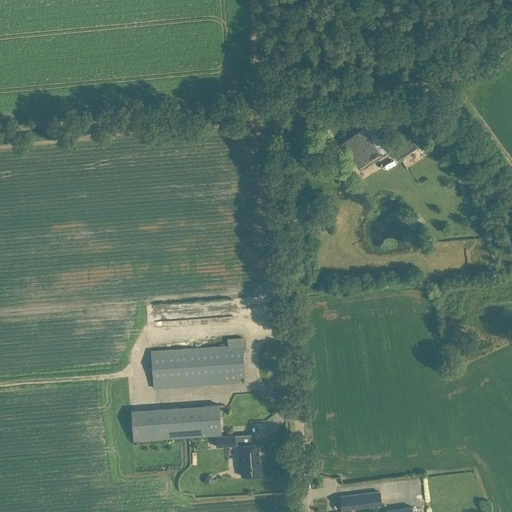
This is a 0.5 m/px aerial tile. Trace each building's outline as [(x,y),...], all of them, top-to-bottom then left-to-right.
[(362,165),(379,154),(381,153),(364,127),(353,134),(345,140),(362,165)] [(397,160),(421,144),(412,131),(388,147),(397,160)] [(463,175),(456,178),(462,193),(469,190),(463,175)] [(470,195),(466,196),(470,208),(475,206),(470,195)] [(154,387),(228,382),(238,382),(238,377),(245,377),(242,337),(228,338),(228,345),(151,350),(154,387)] [(133,440),(211,435),(221,434),(219,404),(132,410),(133,440)] [(236,445),(235,434),(216,435),(217,446),(236,445)] [(260,475),(258,443),(242,444),(243,458),(240,458),(242,476),(260,475)] [(381,501),(381,495),(380,491),(340,496),(342,509),(382,504),(381,501)]
